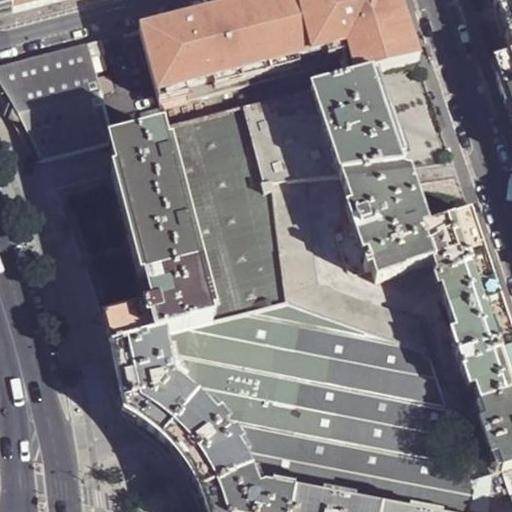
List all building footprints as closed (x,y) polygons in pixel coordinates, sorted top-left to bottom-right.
[(0,0),(0,18),(13,15),(9,0),(0,0)] [(9,0),(13,15),(26,11),(67,0),(9,0)] [(263,0),(140,33),(161,113),(328,66),(310,0),(263,0)] [(397,0),(310,0),(328,66),(341,63),(342,66),(351,63),(355,80),(370,76),(418,63),(397,0)] [(511,0),(492,0),(511,57),(511,56),(511,0)] [(107,56),(103,43),(88,47),(92,60),(104,57),(107,56)] [(88,47),(0,70),(0,83),(19,116),(37,151),(43,163),(110,146),(116,144),(112,130),(96,75),(92,60),(88,47)] [(492,63),(511,121),(511,56),(511,57),(492,63)] [(104,57),(92,60),(96,75),(108,71),(104,57)] [(351,63),(342,66),(346,82),(355,80),(351,63)] [(314,107),(338,179),(402,170),(370,76),(355,80),(346,82),(333,86),(309,92),(314,107)] [(314,107),(309,92),(244,110),(264,189),(272,188),(300,184),(319,182),(295,112),(314,107)] [(264,189),(244,110),(166,131),(163,132),(180,200),(198,270),(213,326),(286,306),(283,279),(272,188),(264,189)] [(166,131),(163,120),(133,128),(132,125),(112,130),(116,144),(163,132),(166,131)] [(127,214),(180,200),(163,132),(116,144),(110,146),(114,160),(127,214)] [(469,215),(422,230),(402,170),(338,179),(356,231),(367,265),(369,272),(374,285),(404,275),(403,274),(431,265),(458,348),(469,380),(478,407),(511,395),(511,343),(496,295),(469,215)] [(300,184),(272,188),(283,279),(308,276),(312,276),(300,184)] [(198,270),(180,200),(127,214),(145,283),(198,270)] [(367,265),(356,231),(349,233),(349,231),(334,236),(347,275),(354,277),(363,274),(361,266),(367,265)] [(369,272),(367,265),(361,266),(363,274),(369,272)] [(198,270),(145,283),(152,310),(103,323),(111,352),(164,338),(213,326),(198,270)] [(308,276),(283,279),(286,306),(319,318),(313,297),(308,285),(308,276)] [(313,297),(319,318),(427,355),(428,355),(417,321),(403,326),(398,316),(386,320),(381,310),(367,315),(363,304),(349,309),(345,298),(331,303),(327,292),(313,297)] [(249,477),(257,496),(263,494),(293,500),(357,511),(469,511),(473,492),(448,418),(439,389),(427,355),(319,318),(286,306),(213,326),(164,338),(174,385),(178,387),(198,404),(216,423),(220,420),(227,429),(224,432),(230,441),(234,439),(241,449),(237,452),(240,457),(249,477)] [(200,499),(249,477),(240,457),(237,452),(241,449),(234,439),(230,441),(224,432),(227,429),(220,420),(216,423),(198,404),(178,387),(174,385),(164,338),(111,352),(125,420),(136,427),(153,438),(172,456),(188,476),(189,478),(200,499)] [(458,348),(453,349),(463,382),(469,380),(458,348)] [(455,384),(439,389),(448,418),(464,412),(455,384)] [(511,468),(511,395),(478,407),(482,421),(475,423),(488,460),(494,458),(500,473),(511,468)] [(290,511),(293,500),(263,494),(257,496),(249,477),(200,499),(205,511),(290,511)] [(357,511),(293,500),(290,511),(357,511)]
